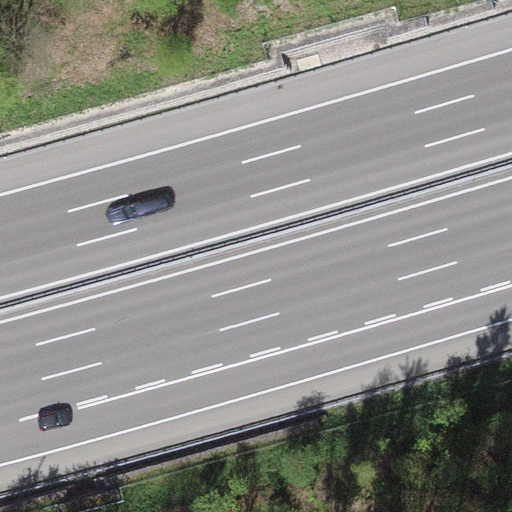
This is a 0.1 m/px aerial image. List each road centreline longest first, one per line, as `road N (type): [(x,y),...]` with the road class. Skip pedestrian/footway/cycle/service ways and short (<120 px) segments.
road 1 (motorway): [(511,100),(0,246)]
road 2 (motorway): [(0,372),(511,228)]
